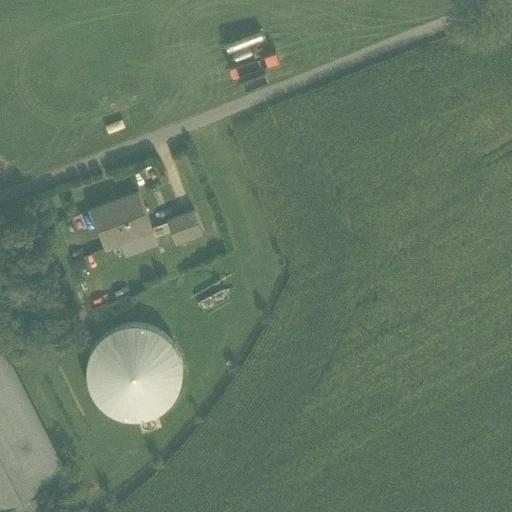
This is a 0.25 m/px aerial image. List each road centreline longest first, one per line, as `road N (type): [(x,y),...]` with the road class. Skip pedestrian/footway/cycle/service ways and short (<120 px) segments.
road 1 (track): [(509,0),(207,116)]
road 2 (unclassified): [(207,116),(0,196)]
